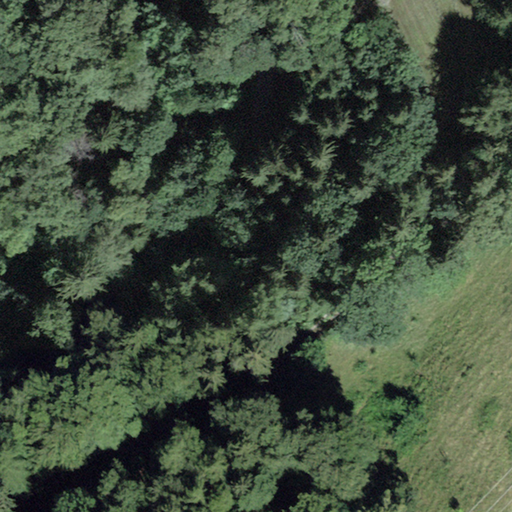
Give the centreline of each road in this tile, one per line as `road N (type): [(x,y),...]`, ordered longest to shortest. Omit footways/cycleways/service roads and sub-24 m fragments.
road 1 (unclassified): [(0,462),(23,415),(67,392),(104,357),(253,121),(263,0)]
road 2 (track): [(511,154),(461,189),(255,386),(144,511)]
